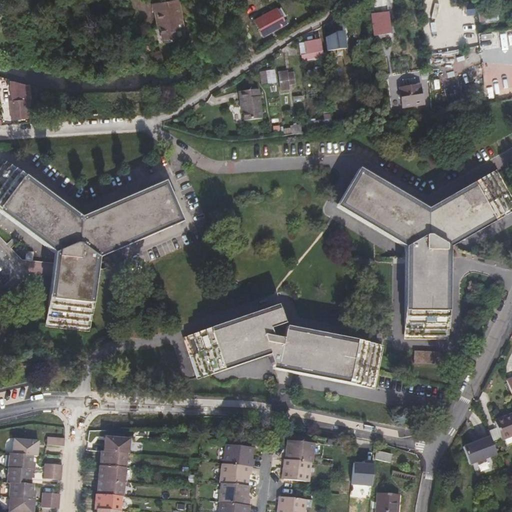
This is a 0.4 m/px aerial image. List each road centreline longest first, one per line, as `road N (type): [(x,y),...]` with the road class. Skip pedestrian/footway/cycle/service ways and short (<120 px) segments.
road 1 (residential): [(437,446),(279,411),(76,406)]
road 2 (residential): [(437,446),(511,308)]
road 3 (residential): [(0,134),(145,124)]
